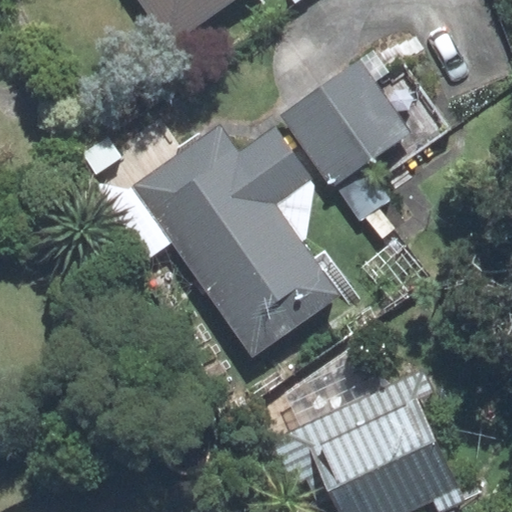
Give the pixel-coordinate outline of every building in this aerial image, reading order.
[(140,0),(177,50),(247,0),(140,0)] [(368,56),(288,117),(345,191),(419,134),(409,122),(436,101),(408,63),(387,79),(368,56)] [(230,130),(107,212),(144,268),(182,243),(256,354),(343,296),(281,205),(320,179),(286,128),(247,154),(230,130)] [(427,511),(471,495),(434,401),(404,413),(379,349),(291,384),(307,426),(272,439),(293,494),(335,478),(348,511),(427,511)] [(0,416),(11,412),(0,386),(0,416)]
